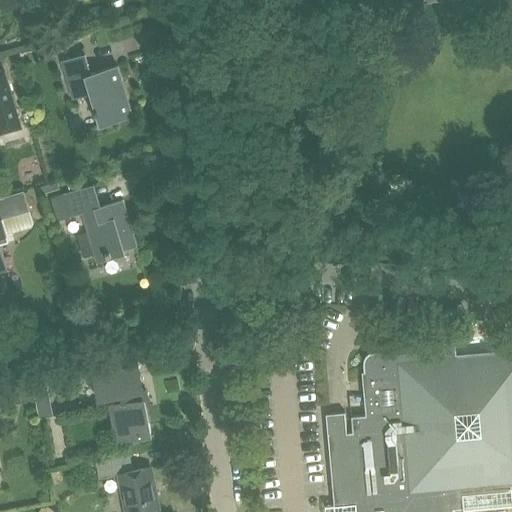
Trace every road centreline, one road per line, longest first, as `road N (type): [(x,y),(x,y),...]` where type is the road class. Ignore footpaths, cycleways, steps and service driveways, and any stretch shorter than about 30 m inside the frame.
road 1 (residential): [(201,278),(318,272),(460,285),(511,279)]
road 2 (residential): [(201,278),(189,0)]
road 3 (residential): [(222,511),(201,278)]
